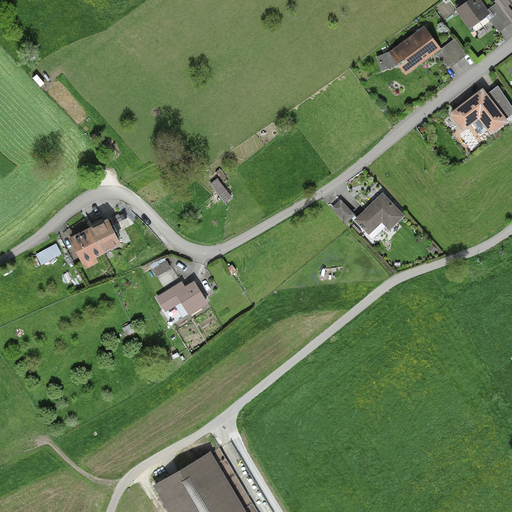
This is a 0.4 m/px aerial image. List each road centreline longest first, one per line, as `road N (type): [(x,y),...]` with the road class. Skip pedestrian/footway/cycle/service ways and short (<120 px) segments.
road 1 (residential): [(511,45),(319,195),(223,248),(192,250),(135,199),(108,191),(76,203),(34,238)]
road 2 (residential): [(110,511),(135,472),(224,417),(397,278),(511,227)]
